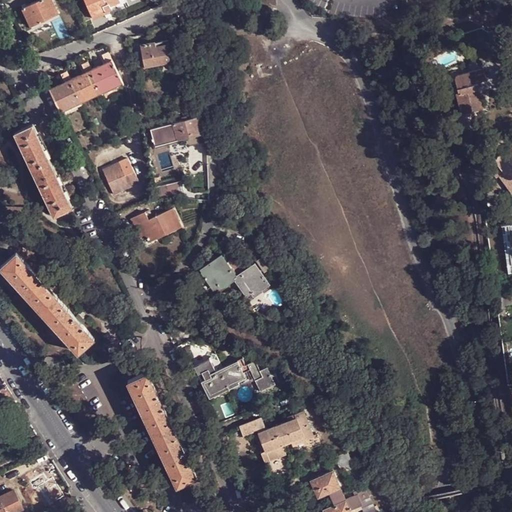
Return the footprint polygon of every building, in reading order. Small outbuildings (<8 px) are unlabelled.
[(42,20),(59,13),(53,0),(36,0),(37,0),(23,7),(33,29),(44,24),(42,20)] [(118,0),(85,0),(93,18),(110,11),(109,9),(108,6),(119,2),(118,0)] [(61,16),(59,13),(42,20),(44,24),(61,16)] [(501,28),(511,36),(511,34),(511,27),(506,23),(501,28)] [(172,60),(169,43),(156,45),(152,46),(151,41),(142,43),(145,63),(154,62),(155,63),(172,60)] [(62,110),(61,108),(80,99),(81,101),(82,103),(83,102),(82,101),(81,98),(101,89),(102,91),(103,93),(104,92),(103,91),(102,88),(121,79),(122,82),(123,83),(124,83),(109,50),(103,53),(107,62),(108,65),(102,68),(100,65),(92,69),(89,61),(82,63),(86,71),(88,75),(81,78),(79,74),(71,78),(67,70),(62,73),(66,81),(68,85),(61,88),(59,84),(50,88),(62,113),(63,112),(62,110)] [(484,106),(478,79),(486,77),(484,67),(459,73),(458,73),(456,75),(456,77),(459,90),(457,91),(458,92),(462,111),(458,112),(461,128),(478,124),(475,109),(484,106)] [(457,91),(459,90),(456,77),(454,69),(446,73),(452,93),(458,92),(457,91)] [(122,82),(121,79),(102,88),(103,91),(122,82)] [(82,101),(102,91),(101,89),(81,98),(82,101)] [(62,110),(81,101),(80,99),(61,108),(62,110)] [(169,142),(179,139),(179,138),(193,133),(194,136),(204,133),(203,131),(198,113),(156,126),(159,139),(167,137),(169,142)] [(36,175),(54,167),(33,123),(15,132),(36,175)] [(511,146),(495,157),(504,170),(500,172),(511,188),(511,146)] [(498,174),(500,172),(504,170),(495,157),(489,162),(498,174)] [(128,158),(104,170),(116,195),(140,182),(128,158)] [(55,217),(74,209),(54,167),(36,175),(55,217)] [(181,180),(158,186),(161,199),(184,194),(181,180)] [(173,206),(149,218),(146,211),(132,218),(140,231),(145,229),(147,233),(150,238),(162,232),(162,234),(182,224),(173,206)] [(79,350),(94,336),(17,250),(2,265),(79,350)] [(200,279),(211,295),(214,292),(216,291),(218,293),(223,289),(226,294),(240,284),(250,298),(255,294),(258,298),(265,294),(264,291),(273,285),(259,266),(247,274),(237,261),(230,266),(225,258),(204,272),(205,274),(200,279)] [(216,291),(214,292),(219,299),(226,294),(223,289),(218,293),(216,291)] [(511,294),(506,295),(500,296),(502,312),(507,311),(507,308),(511,307),(511,294)] [(201,377),(209,394),(238,380),(246,376),(244,371),(250,368),(255,378),(262,375),(254,359),(246,363),(242,356),(216,370),(210,358),(194,366),(198,372),(202,370),(205,375),(201,377)] [(276,383),(268,366),(261,370),(263,376),(256,380),(261,390),(276,383)] [(178,484),(197,475),(149,371),(129,379),(178,484)] [(238,380),(209,394),(210,397),(239,382),(238,380)] [(18,400),(10,387),(0,391),(0,406),(1,408),(9,404),(18,400)] [(0,419),(13,413),(9,404),(1,408),(0,408),(0,419)] [(267,428),(261,416),(240,425),(245,437),(258,432),(262,442),(266,451),(263,452),(267,462),(288,454),(284,445),(292,441),(293,444),(314,436),(303,410),(292,414),(294,418),(290,419),(267,428)] [(39,436),(35,428),(17,436),(21,444),(39,436)] [(352,481),(361,476),(348,452),(335,458),(341,470),(345,467),(352,481)] [(333,471),(312,480),(320,496),(330,492),(336,505),(326,509),(327,511),(353,511),(351,508),(364,503),(367,511),(374,511),(378,511),(376,505),(366,486),(358,490),(359,492),(346,497),(333,471)] [(16,492),(0,499),(0,510),(1,511),(20,511),(25,510),(16,492)] [(351,508),(353,511),(364,511),(367,511),(364,503),(351,508)]
